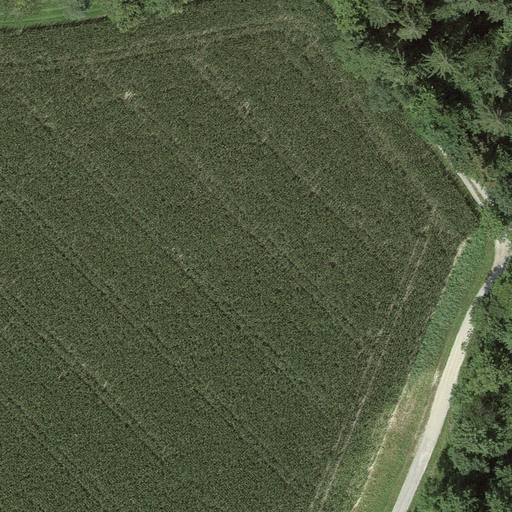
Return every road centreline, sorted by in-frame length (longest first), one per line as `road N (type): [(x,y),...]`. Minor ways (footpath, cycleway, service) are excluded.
road 1 (track): [(511,248),(340,0)]
road 2 (track): [(399,511),(457,349),(476,311),(511,272)]
